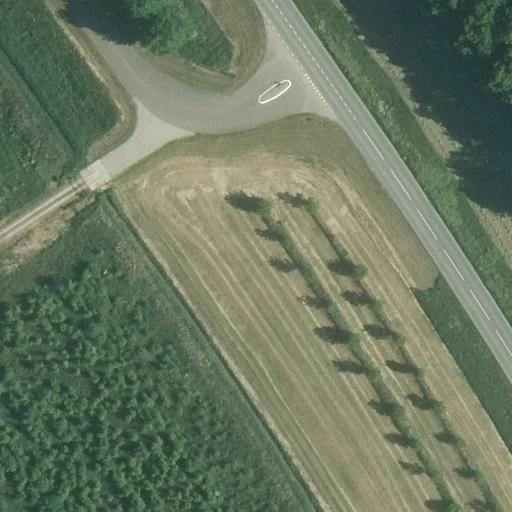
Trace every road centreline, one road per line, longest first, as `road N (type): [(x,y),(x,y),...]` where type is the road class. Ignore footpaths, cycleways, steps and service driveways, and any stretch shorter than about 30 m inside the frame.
road 1 (tertiary): [(511,365),(263,0)]
road 2 (track): [(171,118),(0,239)]
